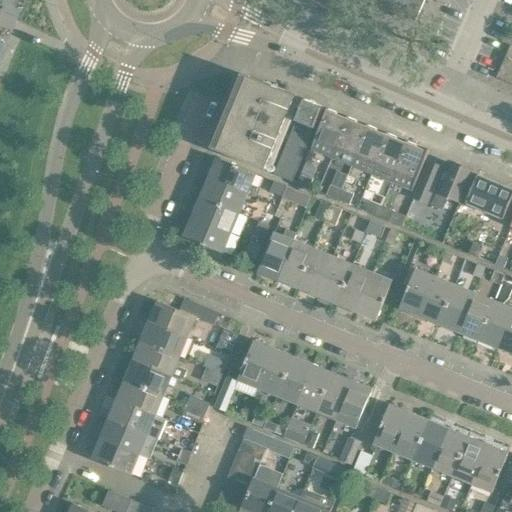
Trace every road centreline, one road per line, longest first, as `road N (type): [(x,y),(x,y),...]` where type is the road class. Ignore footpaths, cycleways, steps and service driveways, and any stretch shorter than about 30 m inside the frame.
road 1 (residential): [(511,409),(138,251)]
road 2 (tertiary): [(110,18),(67,115),(43,253),(6,387)]
road 3 (tertiary): [(6,387),(141,35)]
road 4 (tertiary): [(511,141),(195,7)]
road 5 (residential): [(30,511),(138,251)]
road 6 (residential): [(138,251),(201,99)]
